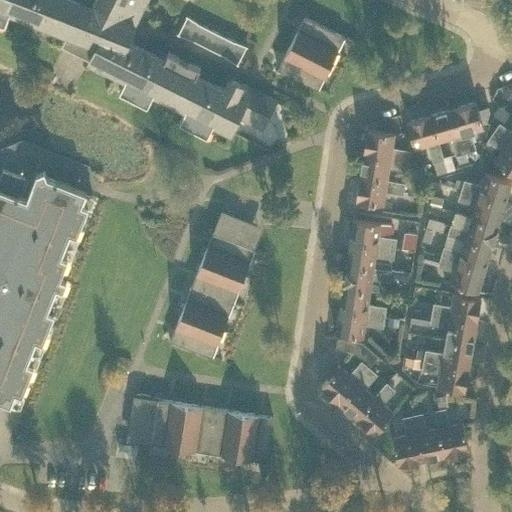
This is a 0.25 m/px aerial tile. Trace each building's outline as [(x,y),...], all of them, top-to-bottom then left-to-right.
[(129,43),(134,25),(132,24),(144,0),(97,0),(96,0),(0,0),(0,22),(4,24),(10,10),(68,33),(63,45),(126,77),(119,91),(147,105),(154,91),(186,108),(179,121),(207,135),(214,122),(231,130),(239,114),(263,126),(275,101),(231,79),(224,90),(195,75),(200,67),(188,62),(188,63),(179,59),(180,58),(169,51),(165,60),(129,43)] [(345,36),(305,16),(291,43),(331,63),(345,36)] [(227,58),(238,65),(248,46),(235,42),(234,42),(197,25),(198,24),(185,17),(176,35),(190,40),(227,57),(227,58)] [(291,43),(277,69),(317,90),(331,63),(291,43)] [(511,99),(511,88),(506,85),(500,94),(511,101),(511,99)] [(475,101),(452,108),(465,150),(475,147),(470,131),(483,127),(482,124),(478,109),(475,101)] [(488,105),(478,109),(482,124),(487,122),(490,111),(488,105)] [(493,114),(504,121),(509,113),(499,105),(493,114)] [(452,108),(430,114),(438,140),(451,136),(456,153),(459,163),(468,160),(465,150),(452,108)] [(438,140),(430,114),(407,121),(414,147),(429,143),(434,159),(443,157),(438,140)] [(511,132),(499,124),(494,131),(511,142),(511,132)] [(367,129),(363,153),(408,160),(410,149),(392,147),(394,133),(367,129)] [(511,143),(494,131),(487,140),(495,146),(502,150),(495,161),(511,172),(511,143)] [(487,140),(483,146),(491,151),(495,146),(487,140)] [(363,153),(360,175),(387,180),(389,166),(407,169),(408,160),(363,153)] [(443,156),(447,170),(454,168),(450,154),(443,156)] [(0,401),(10,405),(15,392),(22,395),(33,368),(26,366),(34,343),(41,346),(53,317),(46,314),(56,289),(63,292),(67,281),(60,279),(66,263),(62,261),(71,237),(76,239),(88,207),(83,204),(87,193),(76,189),(47,177),(44,171),(38,174),(37,173),(26,199),(17,196),(24,179),(25,177),(6,170),(2,169),(0,174),(0,401)] [(464,181),(461,189),(504,202),(511,180),(485,172),(482,185),(464,180),(464,181)] [(404,182),(387,180),(360,175),(356,200),(383,204),(385,189),(403,192),(404,182)] [(456,178),(453,187),(461,189),(464,181),(456,178)] [(408,185),(406,193),(418,195),(420,187),(408,185)] [(498,224),(504,202),(461,189),(459,198),(476,203),(472,217),(498,224)] [(431,195),(429,203),(441,206),(443,198),(431,195)] [(378,235),(380,222),(353,217),(350,241),(394,248),(396,238),(378,235)] [(446,221),(429,217),(428,221),(426,226),(443,231),(444,226),(446,221)] [(451,224),(448,234),(465,239),(465,238),(491,246),(498,224),(472,217),(468,229),(451,224)] [(432,231),(425,228),(422,237),(422,240),(429,242),(432,231)] [(202,259),(244,275),(255,247),(213,231),(202,259)] [(404,249),(414,251),(417,234),(407,232),(404,249)] [(485,268),(491,246),(465,238),(465,239),(462,251),(444,246),(442,255),(485,268)] [(373,268),(373,267),(391,269),(392,264),(374,261),(375,254),(393,257),(394,248),(350,241),(346,263),(373,268)] [(436,264),(439,255),(425,252),(423,260),(436,264)] [(485,268),(442,255),(439,265),(456,270),(452,283),(478,290),(485,268)] [(191,286),(233,302),(244,275),(202,259),(191,286)] [(346,263),(343,286),(370,290),(372,277),(389,280),(391,269),(373,267),(373,268),(346,263)] [(391,281),(407,283),(409,274),(392,271),(391,281)] [(180,314),(222,330),(233,302),(191,286),(180,314)] [(343,286),(339,309),(384,315),(385,307),(368,304),(370,290),(343,286)] [(450,306),(434,303),(432,313),(476,321),(481,297),(453,292),(450,306)] [(420,309),(422,295),(414,293),(412,307),(420,309)] [(384,315),(339,309),(336,332),(362,336),(364,323),(382,325),(384,315)] [(430,312),(416,309),(414,318),(429,321),(430,312)] [(472,344),(476,321),(432,313),(430,322),(447,325),(444,339),(472,344)] [(170,341),(212,357),(222,330),(180,314),(170,341)] [(389,316),(387,325),(398,326),(399,318),(389,316)] [(468,367),(472,344),(444,339),(442,353),(425,350),(417,348),(415,357),(424,359),(468,367)] [(362,359),(370,365),(379,356),(371,349),(362,359)] [(418,366),(419,358),(405,356),(403,364),(418,366)] [(422,369),(440,371),(437,385),(464,391),(468,367),(424,359),(422,369)] [(321,385),(339,401),(369,367),(361,361),(349,374),(339,365),(321,385)] [(339,401),(356,416),(374,396),(364,387),(376,374),(369,367),(339,401)] [(356,416),(375,432),(392,412),(382,403),(394,389),(386,383),(375,396),(374,396),(356,416)] [(448,405),(445,393),(435,396),(438,408),(448,405)] [(149,443),(179,448),(186,403),(156,399),(149,443)] [(179,448),(208,452),(215,408),(186,403),(179,448)] [(439,427),(444,454),(468,449),(462,422),(449,425),(445,407),(436,409),(440,427),(439,427)] [(208,452),(237,457),(244,412),(215,408),(208,452)] [(237,457),(266,461),(273,417),(244,412),(237,457)] [(412,414),(422,459),(444,454),(439,427),(427,429),(423,412),(412,414)] [(407,434),(392,437),(398,464),(422,459),(412,414),(403,416),(407,434)]
